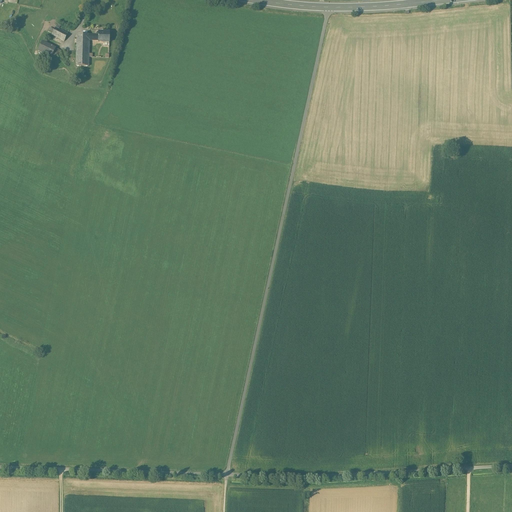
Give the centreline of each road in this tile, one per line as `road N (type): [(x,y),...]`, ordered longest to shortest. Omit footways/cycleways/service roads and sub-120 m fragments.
road 1 (unclassified): [(0,466),(227,473),(511,465)]
road 2 (track): [(330,6),(227,473)]
road 3 (secondary): [(427,0),(262,0)]
